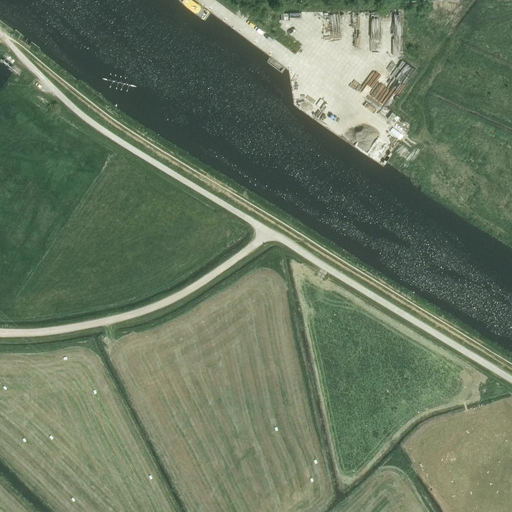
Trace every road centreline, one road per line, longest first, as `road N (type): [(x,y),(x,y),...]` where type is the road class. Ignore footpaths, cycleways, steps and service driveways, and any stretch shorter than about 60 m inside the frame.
road 1 (unclassified): [(511,380),(100,130),(0,35)]
road 2 (track): [(0,334),(56,332),(149,310),(206,281),(270,233)]
